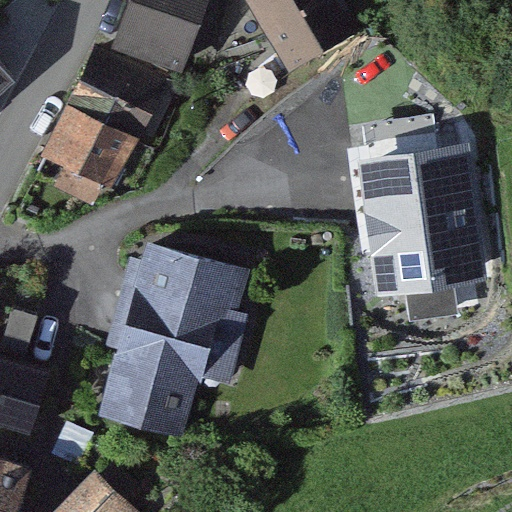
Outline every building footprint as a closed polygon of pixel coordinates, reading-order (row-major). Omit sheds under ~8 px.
[(129,0),(108,50),(159,71),(171,76),(202,0),(129,0)] [(246,0),(286,70),(358,30),(341,0),(246,0)] [(159,71),(108,50),(96,45),(73,100),(136,126),(159,71)] [(0,109),(19,93),(0,70),(0,109)] [(108,193),(136,126),(73,100),(45,167),(108,193)] [(356,175),(369,293),(483,281),(470,162),(356,175)] [(224,381),(255,281),(148,248),(98,406),(178,431),(197,373),(224,381)] [(0,431),(31,439),(45,379),(0,368),(0,431)] [(44,493),(62,511),(116,511),(156,474),(113,429),(44,493)] [(0,511),(13,511),(23,489),(0,480),(0,511)]
